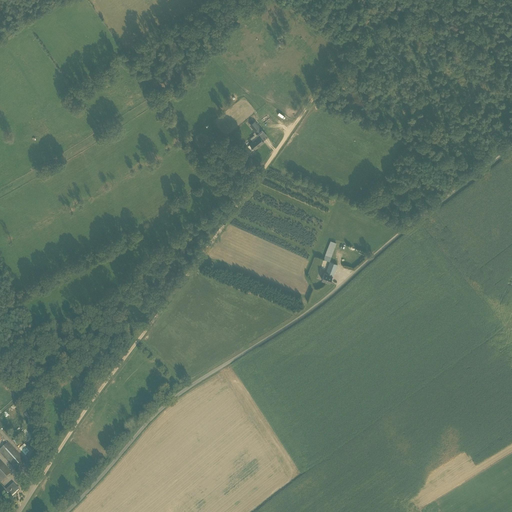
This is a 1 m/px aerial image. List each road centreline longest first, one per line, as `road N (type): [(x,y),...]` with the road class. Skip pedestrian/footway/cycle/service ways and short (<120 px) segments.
road 1 (track): [(382,0),(41,479)]
road 2 (track): [(240,203),(159,100)]
